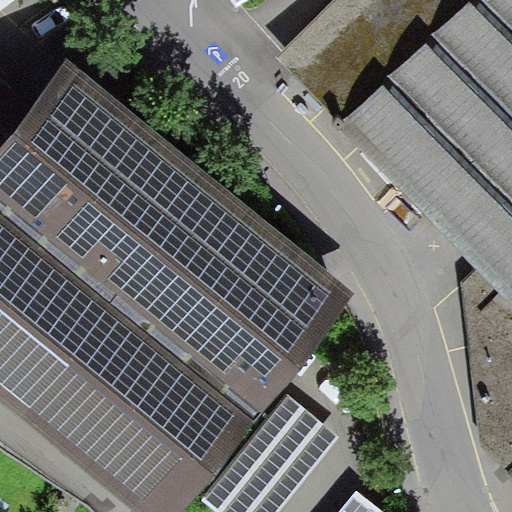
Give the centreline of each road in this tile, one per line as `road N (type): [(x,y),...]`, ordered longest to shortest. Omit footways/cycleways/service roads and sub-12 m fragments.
road 1 (residential): [(275,121),(354,215),(406,317),(470,511)]
road 2 (residential): [(157,0),(275,121)]
